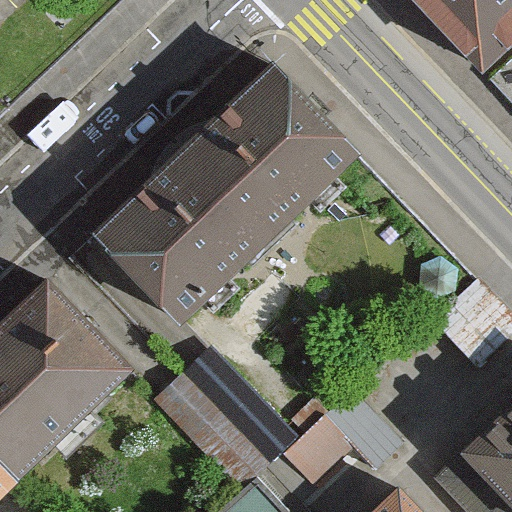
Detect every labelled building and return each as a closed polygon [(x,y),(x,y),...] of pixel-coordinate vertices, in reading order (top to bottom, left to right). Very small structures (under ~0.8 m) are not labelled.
[(511,0),(409,0),(483,78),(496,66),(511,51),(511,0)] [(511,51),(496,66),(511,83),(511,51)] [(274,61),(96,229),(181,319),(359,151),(274,61)] [(44,267),(0,308),(0,456),(12,469),(130,358),(44,267)] [(511,309),(475,271),(435,311),(477,354),(511,320),(511,309)] [(215,344),(190,367),(277,457),(300,434),(215,344)] [(263,469),(277,457),(190,367),(162,394),(174,407),(247,483),(263,469)] [(511,372),(501,383),(511,395),(511,399),(466,442),(511,490),(511,372)] [(277,457),(263,469),(294,504),(360,443),(378,462),(403,439),(353,385),(300,434),(277,457)] [(473,511),(511,511),(511,490),(466,442),(435,470),(473,511)] [(0,480),(12,469),(0,456),(0,480)] [(300,511),(294,504),(263,469),(247,483),(213,511),(300,511)] [(431,511),(398,477),(360,511),(431,511)]
